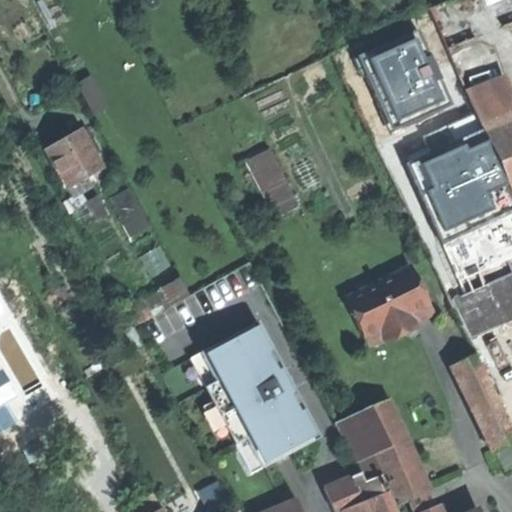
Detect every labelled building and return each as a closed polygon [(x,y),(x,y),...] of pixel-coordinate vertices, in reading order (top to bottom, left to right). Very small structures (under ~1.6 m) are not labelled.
[(511,0),(454,0),(428,11),(445,51),(511,24),(511,0)] [(419,29),(355,58),(389,133),(453,104),(419,29)] [(474,116),(478,124),(511,110),(511,92),(505,76),(463,90),(474,116)] [(492,156),(511,199),(511,110),(478,124),(492,156)] [(478,124),(474,116),(397,149),(464,295),(511,272),(511,199),(492,156),(478,124)] [(57,143),(45,150),(72,199),(92,188),(87,179),(103,170),(94,155),(83,134),(81,130),(57,143)] [(88,131),(83,134),(94,155),(100,152),(88,131)] [(271,150),(248,161),(277,220),(300,208),(271,150)] [(133,186),(112,197),(133,239),(155,228),(133,186)] [(341,300),(361,338),(405,315),(409,322),(429,312),(406,266),(341,300)] [(452,300),(470,339),(497,326),(511,318),(511,272),(464,295),(452,300)] [(163,290),(172,307),(190,298),(180,281),(163,290)] [(392,331),(409,322),(405,315),(361,338),(365,345),(392,331)] [(259,323),(201,353),(216,383),(228,377),(235,391),(223,397),(212,402),(228,432),(239,426),(250,421),(256,433),(245,439),(261,469),(291,454),(319,440),(259,323)] [(205,389),(216,383),(201,353),(190,358),(205,389)] [(495,452),(511,443),(511,435),(475,356),(455,366),(495,452)] [(0,432),(17,423),(6,403),(17,396),(0,367),(0,432)] [(216,383),(223,397),(235,391),(228,377),(216,383)] [(337,426),(356,463),(399,445),(379,405),(337,426)] [(239,426),(245,439),(256,433),(250,421),(239,426)] [(250,475),(261,469),(245,439),(234,444),(250,475)] [(511,473),(511,443),(495,452),(506,476),(511,473)] [(394,507),(409,500),(421,495),(408,465),(399,445),(356,463),(355,464),(359,475),(363,484),(380,476),(394,507)] [(414,462),(408,465),(421,495),(427,493),(414,462)] [(395,511),(394,507),(380,476),(363,484),(359,475),(324,490),(333,511),(395,511)] [(156,511),(161,510),(144,481),(105,504),(109,511),(156,511)] [(109,511),(105,504),(94,486),(39,511),(109,511)] [(409,500),(414,511),(428,511),(435,510),(427,493),(421,495),(409,500)] [(302,511),(298,501),(271,511),(302,511)]
